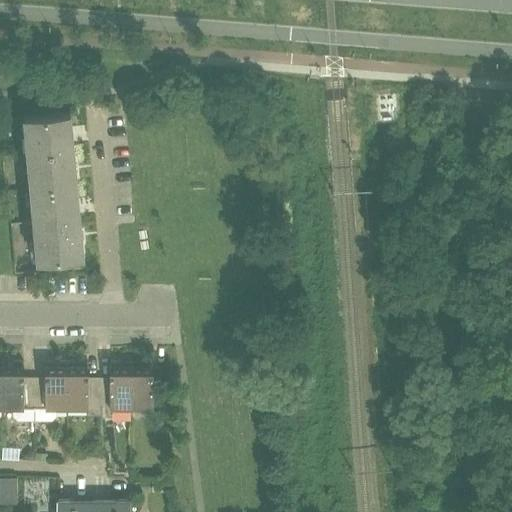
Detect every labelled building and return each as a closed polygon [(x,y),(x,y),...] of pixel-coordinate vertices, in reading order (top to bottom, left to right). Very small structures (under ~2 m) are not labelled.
[(77,184),(77,183),(70,111),(23,115),(30,188),(77,184)] [(84,257),(80,218),(77,184),(30,188),(36,261),(84,257)] [(2,407),(13,407),(13,415),(18,419),(34,419),(34,385),(23,385),(23,360),(2,360),(2,407)] [(56,415),(56,408),(66,407),(66,360),(45,360),(45,385),(34,385),(34,419),(51,419),(56,415)] [(66,407),(87,407),(86,415),(99,415),(99,385),(88,385),(87,360),(66,360),(66,407)] [(111,415),(111,408),(131,408),(131,360),(110,360),(110,385),(99,385),(99,415),(111,415)] [(131,408),(151,408),(151,415),(164,415),(164,385),(152,385),(152,360),(131,360),(131,408)] [(165,478),(152,478),(152,491),(166,491),(165,478)] [(93,511),(94,498),(57,498),(56,511),(93,511)] [(130,511),(130,498),(94,498),(93,511),(130,511)]
